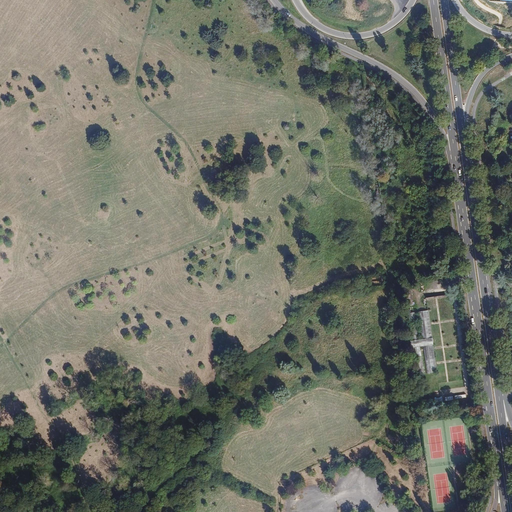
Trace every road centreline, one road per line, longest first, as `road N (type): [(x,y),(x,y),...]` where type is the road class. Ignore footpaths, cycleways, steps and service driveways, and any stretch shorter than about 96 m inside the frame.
road 1 (track): [(153,0),(135,86),(142,105),(193,155),(222,210),(222,227),(208,241),(58,284),(1,342)]
road 2 (primary): [(451,153),(500,489)]
road 3 (primary): [(498,393),(461,121)]
road 4 (primary): [(272,0),(315,35),(408,86),(451,153)]
road 5 (track): [(1,342),(63,444),(77,484)]
road 6 (primary): [(432,0),(451,153)]
road 7 (primary): [(413,0),(391,25),(352,36),(314,23),(295,0)]
road 8 (primary): [(461,121),(444,0)]
